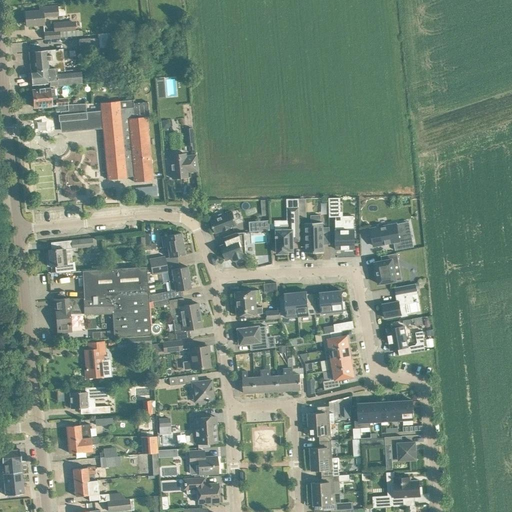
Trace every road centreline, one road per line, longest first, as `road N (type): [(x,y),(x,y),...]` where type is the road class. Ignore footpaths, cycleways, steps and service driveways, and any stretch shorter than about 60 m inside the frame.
road 1 (residential): [(215,278),(342,271),(356,278),(373,365),(424,386),(437,511)]
road 2 (residential): [(18,229),(145,214),(192,220),(215,278)]
road 3 (tertiary): [(37,425),(18,229)]
road 4 (tertiary): [(18,229),(0,52)]
road 5 (residential): [(231,409),(293,407),(299,511)]
road 6 (residential): [(231,409),(215,278)]
